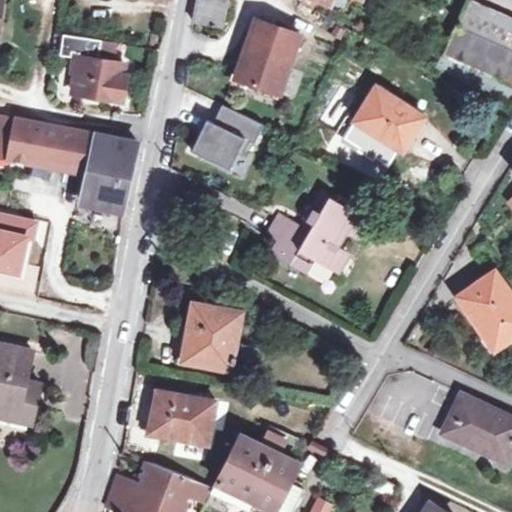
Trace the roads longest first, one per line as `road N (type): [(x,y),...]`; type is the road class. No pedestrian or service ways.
road 1 (tertiary): [(75,511),(136,223)]
road 2 (residential): [(386,348),(136,223)]
road 3 (residential): [(511,134),(386,348)]
road 4 (tertiary): [(136,223),(182,0)]
